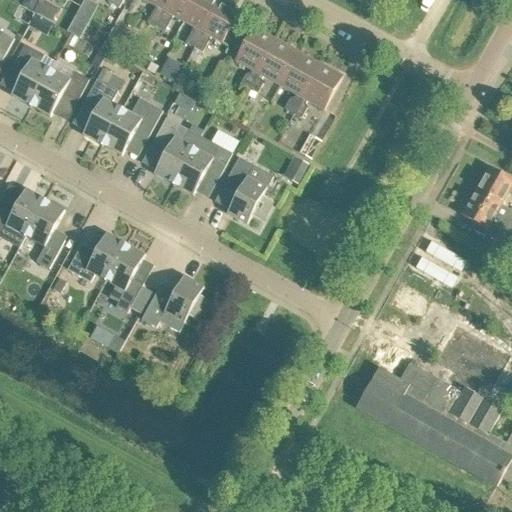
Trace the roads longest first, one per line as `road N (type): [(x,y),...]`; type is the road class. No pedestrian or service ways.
road 1 (unclassified): [(345,322),(0,132)]
road 2 (unclassified): [(345,322),(471,91)]
road 3 (unclassified): [(268,461),(345,322)]
